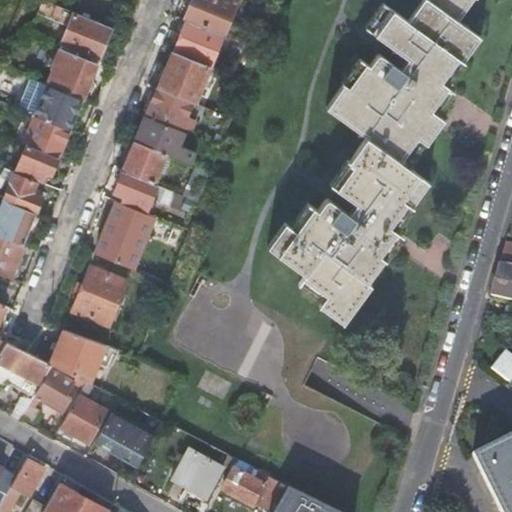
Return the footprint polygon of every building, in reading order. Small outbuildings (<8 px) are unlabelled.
[(192,0),(185,20),(187,21),(222,35),(236,0),(192,0)] [(428,75),(434,79),(450,55),(459,61),(473,40),(476,35),(475,35),(454,20),(467,0),(419,0),(404,22),(393,14),(389,12),(372,36),(382,43),(405,59),(398,69),(377,55),(373,52),(372,52),(371,52),(370,53),(370,54),(363,63),(346,89),(336,82),(319,106),(350,128),(361,136),(344,160),(354,167),(336,191),(354,204),(347,214),(328,201),(327,200),(326,200),(325,200),(325,201),(324,201),(323,201),(323,202),(316,212),(299,236),(289,229),(282,224),(264,249),(297,273),(302,277),(326,294),(319,303),(316,308),(340,325),(369,285),(364,282),(381,259),(373,253),(390,229),(384,224),(402,201),(410,207),(419,194),(428,181),(424,179),(404,165),(396,160),(413,136),(421,142),(424,144),(442,118),(435,113),(412,98),(428,75)] [(361,29),(372,36),(389,12),(379,5),(361,29)] [(112,28),(74,13),(61,45),(75,50),(98,60),(112,28)] [(187,21),(174,52),(209,66),(210,66),(223,36),(222,35),(187,21)] [(54,42),(29,32),(12,71),(47,85),(82,99),(98,60),(75,50),(65,72),(49,65),(52,57),(49,56),(54,42)] [(192,102),(193,103),(201,84),(209,88),(217,69),(210,66),(209,66),(174,52),(159,88),(192,102)] [(450,55),(434,79),(442,85),(459,61),(450,55)] [(353,56),(336,82),(346,89),(363,63),(353,56)] [(442,85),(434,79),(428,75),(412,98),(435,113),(450,90),(442,85)] [(245,81),(236,77),(230,92),(234,94),(239,96),(245,81)] [(82,99),(47,85),(35,115),(36,115),(70,129),(82,99)] [(186,117),(192,102),(159,88),(157,88),(146,116),(180,130),(183,131),(190,134),(195,121),(186,117)] [(58,157),(70,129),(36,115),(24,143),(28,145),(58,157)] [(177,145),(183,131),(180,130),(146,116),(135,141),(166,154),(172,156),(189,163),(194,152),(177,145)] [(221,136),(215,133),(211,141),(218,144),(221,136)] [(404,165),(421,142),(413,136),(396,160),(404,165)] [(135,141),(123,171),(153,183),(166,154),(135,141)] [(28,145),(16,172),(38,181),(40,182),(45,172),(51,175),(58,157),(28,145)] [(327,185),(336,191),(354,167),(344,160),(332,177),(327,185)] [(125,195),(122,203),(145,212),(156,185),(153,183),(123,171),(115,191),(125,195)] [(15,172),(3,199),(3,200),(35,213),(42,197),(33,193),(38,181),(16,172),(15,172)] [(45,172),(40,182),(46,185),(51,175),(45,172)] [(0,236),(5,238),(22,246),(35,213),(3,200),(0,208),(0,236)] [(117,201),(95,253),(132,268),(153,215),(145,212),(122,203),(117,201)] [(393,230),(410,207),(402,201),(384,224),(390,229),(393,230)] [(307,205),(289,229),(299,236),(316,212),(307,205)] [(393,230),(390,229),(373,253),(381,259),(398,235),(393,230)] [(0,236),(0,274),(9,278),(22,246),(5,238),(0,236)] [(511,245),(506,245),(500,265),(511,267),(511,245)] [(72,310),(108,325),(127,279),(91,265),(72,310)] [(511,267),(500,265),(491,297),(511,301),(511,267)] [(295,286),(319,303),(326,294),(302,277),(295,286)] [(106,344),(97,341),(64,328),(49,364),(50,364),(80,379),(84,381),(89,384),(106,344)] [(40,384),(50,364),(49,364),(36,357),(6,342),(0,352),(0,362),(0,363),(0,387),(3,390),(7,383),(29,395),(36,382),(40,384)] [(509,384),(506,387),(511,391),(511,357),(505,353),(492,370),(509,384)] [(71,397),(67,395),(74,382),(51,369),(35,395),(62,411),(71,397)] [(77,394),(58,427),(87,444),(106,411),(77,394)] [(28,406),(32,399),(23,397),(12,417),(20,421),(24,414),(28,406)] [(38,411),(28,406),(24,414),(33,420),(38,411)] [(152,437),(110,413),(95,439),(118,452),(138,464),(152,437)] [(511,511),(511,435),(472,454),(500,511),(511,511)] [(206,495),(222,465),(187,447),(171,476),(206,495)] [(0,511),(42,511),(45,507),(33,501),(26,511),(7,511),(19,492),(28,497),(44,469),(26,458),(16,476),(0,504),(0,511)] [(271,511),(285,486),(236,461),(222,487),(271,511)] [(0,504),(16,476),(0,466),(0,504)] [(108,511),(109,511),(59,484),(45,507),(42,511),(108,511)] [(340,511),(288,484),(272,511),(340,511)]
